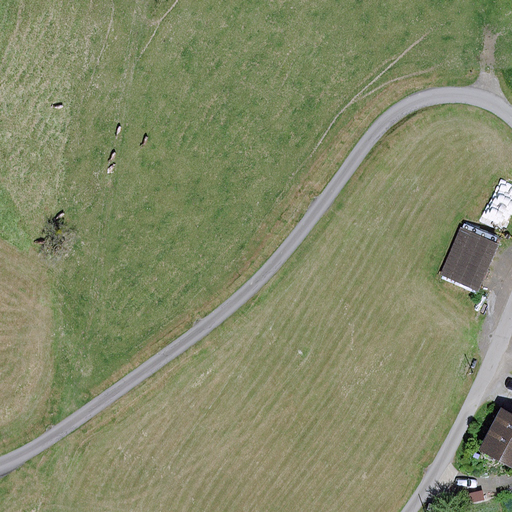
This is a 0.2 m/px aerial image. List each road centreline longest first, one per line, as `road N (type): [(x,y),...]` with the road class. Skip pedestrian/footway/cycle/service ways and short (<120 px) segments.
road 1 (unclassified): [(511,117),(453,95),(396,112),(283,253),(220,314),(0,466)]
road 2 (unclassified): [(408,511),(455,438),(511,311)]
